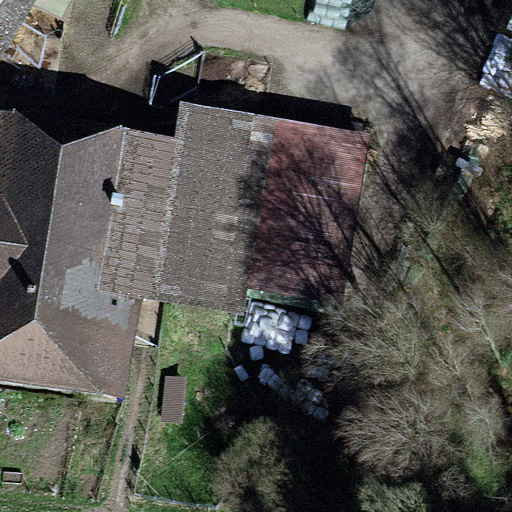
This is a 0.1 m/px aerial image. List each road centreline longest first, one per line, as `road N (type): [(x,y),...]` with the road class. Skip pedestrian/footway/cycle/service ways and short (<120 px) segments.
road 1 (track): [(506,0),(461,36),(404,58),(204,32),(151,35)]
road 2 (track): [(0,104),(122,64),(151,35),(156,0)]
